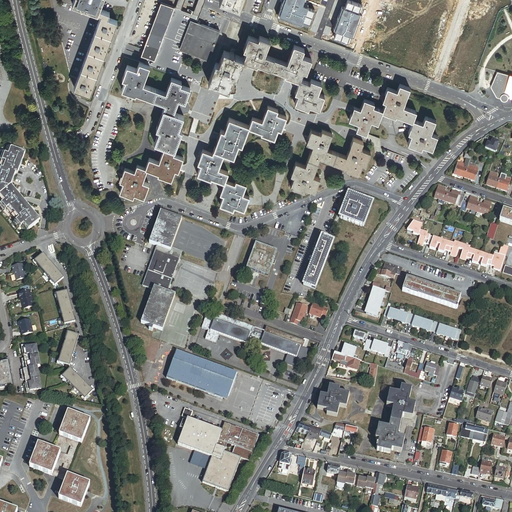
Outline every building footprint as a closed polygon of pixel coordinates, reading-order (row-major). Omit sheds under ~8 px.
[(100,9),(103,0),(74,0),(73,4),(98,14),(100,9)] [(220,0),(219,2),(239,10),(243,0),(220,0)] [(143,53),(142,57),(147,59),(160,63),(179,10),(169,7),(161,4),(145,48),(143,53)] [(100,9),(98,14),(102,15),(108,18),(110,13),(100,9)] [(243,61),(237,79),(233,78),(229,91),(209,83),(211,76),(182,65),(186,53),(209,62),(220,32),(197,23),(199,18),(196,16),(186,13),(179,10),(160,63),(147,59),(146,62),(145,65),(140,63),(137,69),(128,66),(123,79),(126,80),(122,90),(130,93),(135,95),(136,94),(150,99),(166,105),(165,107),(164,110),(174,113),(175,111),(178,101),(185,103),(190,91),(199,95),(185,132),(182,131),(178,142),(187,146),(183,158),(178,172),(195,179),(197,175),(200,165),(197,164),(202,151),(212,155),(213,151),(221,131),(224,132),(229,119),(232,120),(238,103),(265,113),(268,107),(278,111),(277,114),(286,118),(282,131),(295,136),(286,159),(296,162),(305,166),(308,159),(313,146),(306,144),(311,131),(321,134),(322,131),(333,135),(331,138),(351,145),(353,139),(364,143),(381,149),(381,144),(380,139),(367,135),(357,131),(359,124),(349,121),(354,107),(324,96),(319,110),(309,106),(308,109),(295,105),(299,94),(296,93),(299,85),(300,82),(286,77),(287,75),(283,74),(275,96),(252,87),(260,66),(257,64),(257,66),(243,61)] [(102,15),(78,78),(74,89),(90,95),(118,21),(108,18),(102,15)] [(271,69),(274,59),(265,56),(270,41),(260,37),(259,40),(249,37),(244,50),(247,51),(244,59),(243,61),(257,66),(257,64),(260,66),(271,69)] [(304,50),(294,46),(288,64),(274,59),(271,69),(283,74),(287,75),(286,77),(300,82),(301,80),(303,72),(307,73),(311,60),(302,56),(304,50)] [(243,61),(244,59),(234,55),(230,54),(224,52),(219,65),(216,63),(211,76),(209,83),(229,91),(233,78),(237,79),(243,61)] [(511,76),(497,72),(490,86),(496,97),(500,98),(500,99),(501,100),(502,100),(504,100),(505,100),(506,99),(507,98),(511,95),(511,76)] [(310,83),(301,80),(300,82),(299,85),(296,93),(299,94),(295,105),(308,109),(309,106),(319,110),(324,96),(318,94),(321,84),(311,81),(310,83)] [(410,89),(400,85),(398,91),(388,88),(383,102),(386,103),(383,110),(382,113),(395,118),(396,116),(413,122),(413,120),(416,112),(403,107),(410,89)] [(382,113),(383,110),(373,107),(374,103),(364,100),(361,110),(354,107),(349,121),(359,124),(357,131),(367,135),(372,122),(378,124),(380,119),(382,113)] [(278,130),(282,131),(286,118),(277,114),(278,111),(268,107),(265,113),(262,122),(252,118),(249,126),(249,128),(261,133),(261,135),(274,140),(278,130)] [(174,113),(164,110),(156,130),(159,131),(154,144),(164,147),(175,151),(178,142),(182,131),(179,130),(184,117),(174,113)] [(413,120),(413,122),(410,130),(408,133),(411,135),(408,144),(421,149),(422,146),(432,150),(437,137),(431,134),(435,121),(426,117),(423,124),(413,120)] [(242,146),(249,128),(249,126),(232,120),(229,119),(224,132),(221,131),(213,151),(223,155),(234,158),(239,145),(242,146)] [(320,158),(334,163),(337,153),(327,150),(331,138),(333,135),(322,131),(321,134),(311,131),(306,144),(313,146),(308,159),(318,163),(320,158)] [(361,149),(364,143),(353,139),(351,145),(347,157),(337,153),(334,163),(350,169),(349,170),(351,171),(359,174),(362,165),(366,166),(371,152),(361,149)] [(175,151),(164,147),(159,162),(149,159),(145,169),(147,169),(151,171),(158,173),(158,175),(171,180),(175,171),(178,172),(183,158),(173,155),(175,151)] [(12,150),(8,148),(0,149),(0,150),(0,213),(18,235),(26,234),(28,232),(24,226),(21,228),(15,223),(6,212),(3,214),(0,210),(0,173),(1,170),(3,170),(6,163),(2,162),(5,155),(8,156),(12,150)] [(24,226),(28,232),(39,223),(9,187),(14,174),(16,175),(24,154),(12,150),(8,156),(5,155),(2,162),(6,163),(3,170),(1,170),(0,173),(0,197),(4,203),(1,205),(6,211),(9,208),(19,220),(15,223),(21,228),(24,226)] [(218,169),(223,155),(213,151),(212,155),(202,151),(197,164),(200,165),(197,175),(210,180),(211,179),(224,184),(225,182),(228,173),(218,169)] [(317,166),(318,163),(308,159),(305,166),(296,162),(291,176),(294,177),(290,187),(304,192),(305,188),(315,192),(320,179),(313,176),(317,166)] [(463,179),(466,170),(462,169),(463,165),(457,163),(453,176),(463,179)] [(147,169),(145,169),(137,166),(134,172),(125,168),(120,182),(123,183),(119,193),(133,198),(134,195),(144,199),(149,185),(142,182),(147,169)] [(470,171),(466,170),(463,179),(473,183),(477,170),(471,168),(470,171)] [(495,190),(498,181),(495,180),(496,176),(490,174),(486,187),(495,190)] [(502,182),(498,181),(495,190),(505,193),(508,185),(510,181),(503,179),(502,182)] [(235,185),(225,182),(224,184),(220,194),(224,195),(220,205),(234,210),(235,207),(244,210),(247,202),(249,198),(243,195),(246,186),(236,182),(235,185)] [(443,201),(446,193),(443,192),(444,188),(437,186),(433,198),(438,200),(443,201)] [(450,194),(446,193),(443,201),(453,205),(457,193),(451,190),(450,194)] [(461,202),(464,195),(460,193),(456,206),(460,207),(461,202)] [(363,229),(372,205),(348,196),(340,220),(363,229)] [(460,207),(459,210),(464,212),(465,209),(475,212),(478,203),(475,202),(476,199),(469,196),(467,204),(461,202),(460,207)] [(478,203),(475,212),(485,216),(489,203),(483,201),(482,205),(478,203)] [(6,211),(6,212),(15,223),(19,220),(9,208),(6,211)] [(511,213),(501,210),(497,221),(511,225),(511,213)] [(150,244),(158,247),(171,252),(172,251),(183,220),(161,213),(150,244)] [(422,225),(413,222),(407,231),(414,233),(413,235),(418,236),(420,231),(422,225)] [(492,240),(496,225),(490,223),(485,238),(492,240)] [(422,232),(420,237),(418,246),(423,247),(424,245),(430,247),(430,249),(435,251),(436,249),(439,250),(438,252),(444,254),(445,252),(451,254),(450,256),(456,258),(458,250),(463,251),(460,260),(466,261),(466,259),(473,261),(472,264),(478,265),(478,263),(481,264),(480,266),(486,268),(487,266),(494,268),(493,271),(500,273),(505,257),(499,255),(495,254),(494,258),(469,250),(470,248),(455,243),(454,244),(427,236),(428,234),(422,232)] [(321,240),(303,288),(315,292),(332,244),(324,241),(323,241),(321,240)] [(256,244),(246,270),(268,278),(277,252),(256,244)] [(508,247),(502,245),(499,255),(505,257),(508,247)] [(171,252),(158,247),(143,287),(153,291),(154,288),(167,293),(182,254),(172,251),(171,252)] [(44,256),(43,258),(63,281),(64,280),(44,256)] [(63,281),(43,258),(40,260),(35,264),(37,266),(43,272),(46,276),(49,279),(53,284),(56,287),(58,286),(63,281)] [(25,265),(12,269),(14,274),(14,273),(17,283),(27,280),(24,270),(26,270),(25,265)] [(391,274),(396,275),(401,277),(403,271),(385,265),(383,271),(391,274)] [(511,268),(505,266),(502,274),(511,276),(511,268)] [(383,271),(379,270),(377,275),(390,279),(391,274),(383,271)] [(461,297),(406,279),(402,292),(457,310),(461,297)] [(154,288),(153,291),(141,324),(162,332),(176,296),(167,293),(154,288)] [(379,313),(388,292),(386,291),(382,290),(380,289),(376,288),(374,288),(373,292),(374,292),(370,301),(369,300),(366,308),(367,309),(365,314),(376,319),(378,313),(379,313)] [(31,292),(19,295),(21,300),(22,299),(23,302),(25,311),(35,308),(31,292)] [(59,296),(57,296),(58,301),(60,307),(61,311),(62,315),(63,322),(64,326),(67,326),(74,324),(66,294),(59,296)] [(75,324),(68,294),(66,294),(74,324),(75,324)] [(290,324),(297,326),(298,322),(302,323),(307,307),(297,304),(290,324)] [(328,310),(312,304),(309,315),(320,319),(322,315),(325,316),(328,310)] [(391,309),(387,308),(384,317),(387,319),(391,321),(391,320),(396,321),(399,313),(393,311),(393,312),(390,311),(391,309)] [(404,315),(399,313),(396,321),(401,323),(401,324),(405,325),(405,324),(408,325),(412,316),(408,314),(407,316),(404,315)] [(252,330),(252,328),(214,314),(212,320),(205,318),(201,329),(208,331),(204,340),(215,344),(219,336),(246,346),(248,341),(252,330)] [(415,317),(412,316),(408,325),(412,326),(412,327),(416,328),(421,329),(423,321),(418,319),(418,320),(415,319),(415,317)] [(32,321),(20,323),(21,328),(23,327),(24,336),(34,334),(32,321)] [(429,323),(423,321),(421,329),(425,331),(425,332),(429,333),(430,332),(433,333),(436,324),(432,322),(432,324),(429,323)] [(440,325),(436,324),(433,333),(437,334),(436,335),(440,336),(441,336),(445,337),(448,329),(443,327),(442,328),(439,327),(440,325)] [(267,328),(265,333),(264,335),(260,346),(287,356),(284,364),(295,369),(298,360),(305,362),(309,351),(302,349),(305,343),(267,328)] [(454,331),(448,329),(445,337),(450,339),(454,341),(454,340),(458,341),(461,332),(457,330),(457,332),(453,331),(454,331)] [(264,335),(252,330),(248,341),(260,346),(264,335)] [(365,336),(354,333),(353,338),(365,342),(366,339),(364,339),(365,336)] [(71,335),(69,335),(68,339),(66,346),(65,350),(63,354),(61,365),(66,366),(69,367),(78,337),(71,335)] [(69,367),(71,368),(79,338),(78,337),(69,367)] [(375,344),(366,341),(363,351),(372,354),(372,353),(377,355),(381,345),(376,343),(375,344)] [(404,345),(399,344),(396,353),(405,356),(406,352),(402,350),(404,345)] [(30,345),(22,346),(24,357),(25,356),(26,359),(28,370),(25,371),(26,381),(27,385),(26,385),(27,395),(36,397),(35,393),(43,392),(39,368),(41,368),(38,346),(30,348),(30,345)] [(386,346),(381,345),(377,355),(382,356),(382,358),(387,359),(391,349),(385,347),(386,346)] [(341,356),(351,359),(352,355),(351,355),(353,349),(345,346),(343,352),(342,352),(341,356)] [(177,352),(167,380),(223,401),(224,398),(224,400),(224,401),(225,401),(225,402),(226,402),(227,402),(227,401),(228,401),(228,400),(228,399),(228,398),(227,398),(227,397),(229,398),(238,375),(177,352)] [(341,356),(334,354),(332,359),(341,362),(347,364),(347,366),(347,368),(354,370),(356,361),(351,359),(341,356)] [(406,367),(403,375),(407,376),(408,372),(412,361),(408,359),(406,367)] [(62,361),(60,360),(58,366),(66,368),(66,366),(61,365),(62,361)] [(10,361),(0,363),(0,388),(14,387),(13,376),(14,376),(13,372),(12,372),(10,361)] [(406,367),(387,361),(384,369),(403,375),(406,367)] [(438,372),(439,368),(435,366),(431,365),(427,364),(424,372),(433,375),(435,371),(438,372)] [(416,375),(408,372),(407,376),(418,380),(420,376),(417,375),(419,371),(417,370),(416,375)] [(72,372),(71,374),(93,395),(94,393),(72,372)] [(93,395),(71,374),(66,378),(65,380),(68,383),(73,388),(76,391),(79,394),(83,397),(87,401),(91,397),(93,395)] [(482,377),(479,387),(489,390),(492,381),(482,377)] [(478,382),(473,380),(471,380),(466,395),(473,398),(478,382)] [(497,382),(493,394),(503,397),(507,385),(497,382)] [(339,388),(330,386),(329,394),(327,393),(327,397),(320,395),(318,402),(320,403),(318,410),(327,412),(326,415),(335,417),(337,410),(338,410),(339,407),(345,408),(346,401),(348,401),(349,394),(339,392),(339,388)] [(449,399),(461,403),(465,394),(460,392),(462,388),(457,387),(456,391),(452,390),(449,399)] [(408,397),(409,397),(411,390),(401,388),(399,395),(389,392),(387,399),(389,400),(387,407),(393,408),(394,408),(393,415),(391,415),(388,428),(378,426),(377,433),(378,433),(377,441),(379,441),(378,445),(377,445),(376,449),(377,449),(377,451),(383,453),(384,451),(391,453),(391,451),(401,453),(403,446),(401,446),(403,439),(398,437),(402,417),(412,419),(413,412),(412,412),(413,405),(408,404),(406,403),(408,397)] [(181,422),(183,423),(180,430),(183,431),(178,446),(194,452),(189,466),(207,472),(202,484),(216,489),(228,494),(241,460),(250,463),(259,437),(225,424),(222,432),(190,421),(194,412),(186,409),(181,422)] [(489,424),(492,413),(484,411),(478,409),(475,420),(489,424)] [(503,425),(507,414),(498,412),(495,422),(503,425)] [(60,436),(66,438),(73,441),(80,444),(82,444),(91,421),(68,413),(60,436)] [(503,425),(509,427),(509,425),(511,418),(511,416),(507,414),(503,425)] [(310,427),(301,424),(295,433),(297,434),(298,433),(298,429),(308,432),(310,427)] [(345,432),(356,434),(357,429),(345,426),(344,432),(345,432)] [(457,429),(448,426),(447,436),(455,437),(457,429)] [(319,436),(321,431),(310,427),(308,432),(306,436),(311,438),(313,434),(319,436)] [(425,429),(422,442),(426,443),(431,444),(433,431),(425,429)] [(474,432),(461,429),(459,437),(472,440),(474,432)] [(329,443),(332,435),(321,431),(319,436),(325,438),(324,442),(329,443)] [(485,443),(487,435),(474,432),(472,440),(485,443)] [(64,444),(66,438),(60,436),(54,451),(61,453),(64,444)] [(491,446),(503,449),(505,439),(493,436),(491,446)] [(73,441),(66,438),(64,444),(71,447),(73,441)] [(293,448),(295,449),(300,450),(300,446),(301,446),(303,442),(299,440),(293,448)] [(66,481),(68,476),(80,444),(73,441),(71,447),(68,456),(65,465),(61,473),(59,479),(66,481)] [(30,468),(52,476),(54,471),(57,462),(61,453),(54,451),(38,445),(30,468)] [(441,452),(439,464),(445,466),(446,462),(449,463),(451,454),(441,452)] [(68,456),(61,453),(57,462),(65,465),(68,456)] [(282,455),(277,463),(280,463),(280,464),(289,466),(290,460),(290,458),(288,458),(289,455),(284,454),(282,455)] [(306,459),(298,457),(297,465),(300,466),(298,475),(303,476),(304,470),(306,459)] [(492,463),(482,461),(480,469),(479,473),(483,474),(483,473),(490,474),(492,463)] [(340,466),(329,464),(328,467),(327,473),(338,475),(338,474),(340,466)] [(472,475),(478,476),(479,473),(480,469),(473,467),(472,475)] [(496,467),(494,477),(498,478),(499,477),(504,478),(506,469),(496,467)] [(303,476),(301,484),(308,486),(313,487),(314,480),(316,472),(304,470),(303,476)] [(338,474),(338,475),(335,487),(344,489),(345,484),(353,486),(355,477),(355,476),(347,475),(347,476),(338,474)] [(66,481),(59,499),(82,508),(90,485),(68,476),(66,481)] [(374,485),(375,481),(367,479),(367,480),(359,478),(357,487),(357,488),(365,489),(365,488),(373,490),(374,485)] [(313,487),(308,486),(308,487),(314,489),(316,481),(314,480),(313,487)] [(437,487),(428,485),(426,494),(436,496),(437,487)] [(411,488),(407,487),(404,498),(416,500),(418,489),(413,488),(413,487),(412,486),(411,488)] [(447,489),(437,487),(436,496),(445,498),(447,489)] [(457,491),(447,489),(445,498),(449,498),(452,499),(455,500),(457,491)] [(473,495),(457,491),(455,500),(459,501),(460,498),(471,500),(473,495)] [(315,494),(313,502),(322,504),(323,496),(315,494)] [(502,501),(484,497),(483,502),(482,506),(486,507),(490,508),(500,510),(502,501)]
